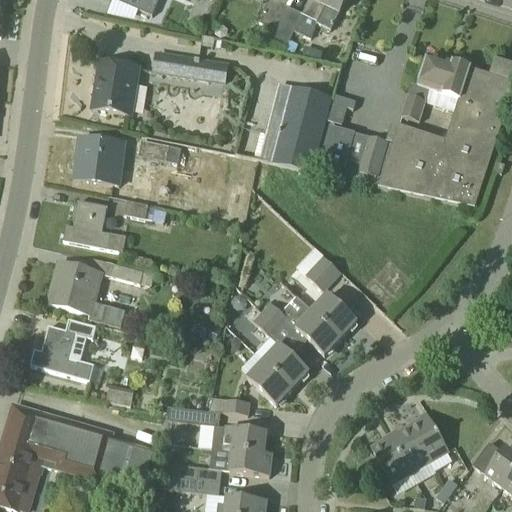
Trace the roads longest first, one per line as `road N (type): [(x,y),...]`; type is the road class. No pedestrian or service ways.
road 1 (residential): [(0,296),(50,0)]
road 2 (residential): [(308,511),(320,432),(340,392),(357,374),(449,329)]
